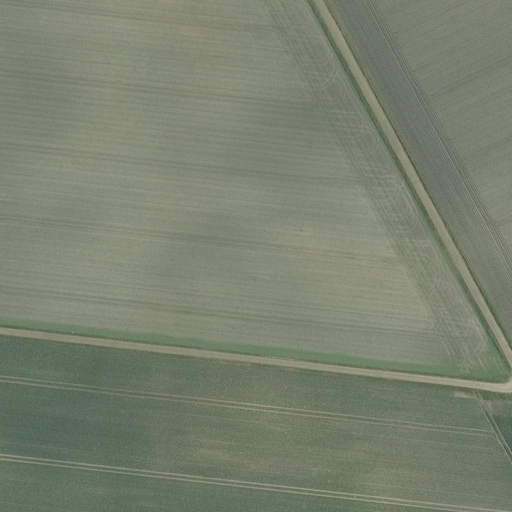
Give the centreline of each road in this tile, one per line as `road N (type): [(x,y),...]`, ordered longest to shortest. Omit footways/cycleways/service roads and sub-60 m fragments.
road 1 (unclassified): [(511,387),(0,331)]
road 2 (unclassified): [(511,362),(314,0)]
